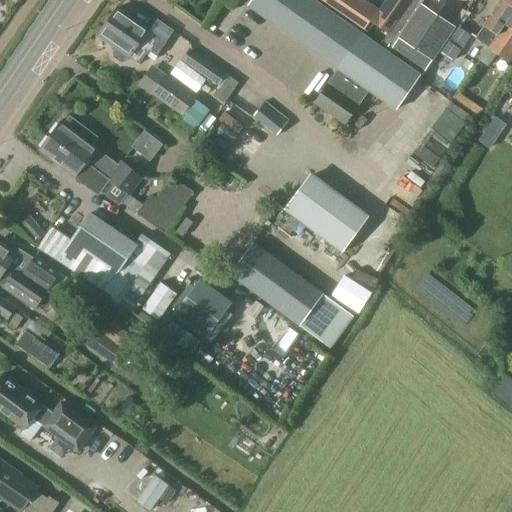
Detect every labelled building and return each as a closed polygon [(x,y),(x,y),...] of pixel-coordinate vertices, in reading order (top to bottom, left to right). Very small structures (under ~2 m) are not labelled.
[(311,0),(250,0),(248,4),(338,69),(369,91),(397,109),(421,75),(389,53),(361,33),(316,2),(315,3),(311,0)] [(317,0),(316,2),(361,33),(378,8),(365,0),(317,0)] [(388,0),(374,21),(400,37),(423,4),(422,3),(423,0),(388,0)] [(488,46),(511,11),(511,0),(500,0),(482,26),(475,36),(488,46)] [(440,49),(455,26),(423,4),(400,37),(432,60),(440,49)] [(157,55),(166,41),(148,29),(148,28),(118,8),(99,36),(129,56),(139,63),(149,49),(157,55)] [(511,11),(488,46),(478,60),(488,66),(497,54),(507,61),(511,54),(511,11)] [(457,23),(455,26),(440,49),(454,59),(471,33),(457,23)] [(432,60),(400,37),(389,53),(421,75),(432,60)] [(226,103),(240,83),(194,51),(187,62),(223,87),(216,96),(226,103)] [(344,126),(369,91),(338,69),(313,104),(344,126)] [(165,76),(153,95),(182,114),(194,96),(165,76)] [(277,135),(289,121),(264,102),(253,116),(277,135)] [(52,136),(109,180),(110,180),(129,195),(142,178),(122,162),(119,166),(97,150),(98,149),(92,145),(98,137),(88,130),(70,115),(64,123),(63,122),(52,136)] [(207,142),(227,154),(239,133),(218,122),(207,142)] [(487,130),(479,140),(490,148),(497,137),(487,130)] [(412,151),(427,164),(441,148),(427,135),(412,151)] [(99,194),(109,180),(52,136),(41,150),(78,178),(99,194)] [(338,154),(356,172),(363,165),(345,147),(338,154)] [(412,192),(425,180),(407,160),(394,172),(412,192)] [(311,173),(283,210),(342,253),(369,216),(311,173)] [(165,234),(177,217),(157,202),(152,198),(145,207),(139,215),(165,234)] [(136,247),(90,215),(72,241),(53,228),(40,247),(105,292),(104,293),(129,310),(168,254),(143,237),(136,247)] [(291,216),(278,233),(286,239),(299,222),(291,216)] [(34,278),(47,288),(60,268),(37,253),(31,262),(0,241),(0,260),(7,265),(17,267),(34,278)] [(330,349),(353,317),(253,244),(229,275),(330,349)] [(46,290),(47,288),(34,278),(17,267),(7,265),(0,260),(0,279),(37,304),(46,290)] [(205,341),(232,307),(199,282),(173,316),(205,341)] [(17,304),(0,292),(0,312),(8,318),(17,304)] [(112,336),(118,328),(98,313),(92,321),(112,336)] [(59,354),(25,330),(16,344),(50,367),(59,354)] [(116,366),(125,354),(93,331),(84,343),(116,366)] [(200,348),(192,359),(206,369),(213,358),(200,348)] [(95,427),(61,402),(53,414),(2,375),(0,377),(0,409),(25,428),(33,416),(44,425),(44,426),(78,450),(95,427)] [(128,396),(118,412),(122,415),(127,418),(135,405),(130,402),(132,399),(128,396)] [(36,488),(0,462),(0,497),(19,511),(22,508),(35,490),(36,488)] [(156,475),(137,501),(150,510),(160,497),(168,503),(177,490),(169,484),(156,475)] [(92,481),(83,494),(97,505),(107,492),(92,481)] [(35,490),(22,508),(27,511),(38,511),(48,499),(35,490)]
